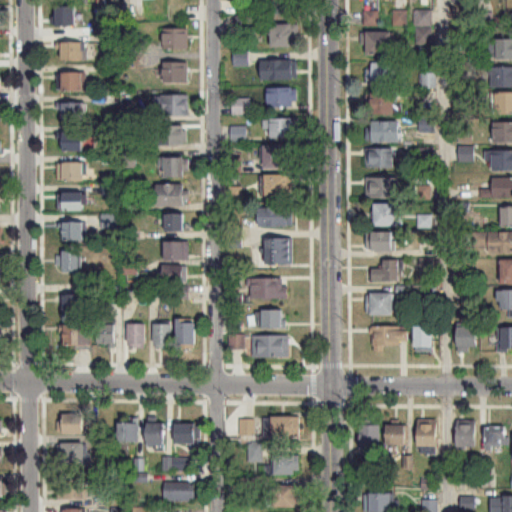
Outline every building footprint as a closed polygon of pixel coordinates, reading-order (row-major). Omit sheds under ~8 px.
[(269,15),(280,14),(278,0),(277,0),(268,1),(269,15)] [(82,6),(57,6),(57,28),(82,28),(82,6)] [(379,11),(364,11),(365,25),(380,25),(379,11)] [(432,11),(417,11),(417,43),(432,43),(432,11)] [(271,48),(293,48),(293,24),(271,24),(271,48)] [(188,27),(188,48),(163,48),(163,27),(188,27)] [(393,31),(367,31),(367,55),(393,55),(393,31)] [(511,58),(511,39),(497,39),(497,59),(511,58)] [(85,60),(85,42),(63,42),(63,60),(85,60)] [(235,66),(249,66),(249,52),(235,52),(235,66)] [(260,59),(296,58),(297,78),(261,79),(260,59)] [(188,62),(164,62),(164,83),(188,83),(188,62)] [(368,64),(368,85),(401,85),(401,64),(368,64)] [(511,67),(491,67),(491,88),(511,87),(511,67)] [(84,91),(84,71),(63,71),(63,91),(84,91)] [(298,88),(268,88),(268,108),(298,108),(298,88)] [(398,93),(372,93),(372,115),(398,115),(398,93)] [(511,93),(495,93),(495,115),(511,114),(511,93)] [(189,115),(189,95),(156,95),(156,115),(189,115)] [(250,115),(250,99),(233,99),(233,115),(250,115)] [(63,102),(63,121),(86,121),(86,102),(63,102)] [(271,139),(299,139),(299,119),(265,119),(265,129),(271,129),(271,139)] [(511,120),(511,141),(493,141),(493,120),(511,120)] [(371,143),(400,143),(400,122),(371,122),(371,143)] [(187,125),(161,125),(161,145),(187,145),(187,125)] [(247,127),(233,127),(233,142),(247,142),(247,127)] [(63,151),(86,151),(86,132),(63,132),(63,151)] [(265,146),(265,169),(290,169),(290,146),(265,146)] [(366,167),(397,167),(397,149),(366,149),(366,167)] [(511,171),(511,150),(492,151),(493,172),(511,171)] [(186,157),(164,157),(164,177),(186,177),(186,157)] [(85,181),(85,162),(60,162),(60,181),(85,181)] [(293,176),(266,176),(266,196),(293,196),(293,176)] [(400,198),(400,177),(367,177),(367,198),(400,198)] [(511,178),(493,178),(493,190),(482,190),(482,199),(511,199),(511,178)] [(186,184),(158,184),(158,206),(186,206),(186,184)] [(85,211),(86,192),(58,192),(58,211),(85,211)] [(400,204),(376,204),(376,226),(400,226),(400,204)] [(260,207),(260,227),(296,227),(296,207),(260,207)] [(511,207),(503,208),(503,228),(511,227),(511,207)] [(167,232),(186,232),(186,214),(167,214),(167,232)] [(65,221),(65,242),(80,242),(80,221),(65,221)] [(368,250),(397,250),(397,232),(368,232),(368,250)] [(511,233),(474,233),(474,253),(511,252),(511,233)] [(267,238),(267,263),(293,263),(293,238),(267,238)] [(190,242),(167,242),(167,261),(190,261),(190,242)] [(64,273),(81,273),(81,250),(64,250),(64,273)] [(500,258),(511,258),(511,282),(501,282),(500,258)] [(373,280),(404,281),(404,260),(384,260),(384,269),(373,269),(373,280)] [(188,284),(188,265),(165,265),(165,284),(188,284)] [(252,299),(288,299),(288,278),(252,278),(252,299)] [(511,287),(511,315),(511,309),(504,309),(504,301),(498,301),(498,287),(511,287)] [(424,303),(436,303),(436,289),(424,289),(424,303)] [(371,292),(393,292),(393,314),(371,315),(371,312),(366,312),(366,294),(371,294),(371,292)] [(65,316),(89,316),(89,294),(65,294),(65,316)] [(285,328),(285,310),(260,310),(260,328),(285,328)] [(178,319),(178,348),(197,348),(197,319),(178,319)] [(128,321),(146,321),(145,343),(143,343),(143,346),(128,346),(128,321)] [(173,323),(156,323),(156,347),(173,347),(173,323)] [(65,346),(88,346),(88,324),(65,324),(65,346)] [(117,324),(100,324),(99,346),(117,346),(117,324)] [(386,352),(386,345),(408,345),(408,326),(373,326),(373,352),(386,352)] [(433,353),(433,327),(416,327),(416,353),(433,353)] [(479,327),(459,327),(459,353),(479,353),(479,327)] [(511,327),(499,328),(499,350),(511,350),(511,327)] [(246,333),(230,333),(230,349),(246,349),(246,333)] [(252,334),(289,334),(289,356),(252,356),(252,334)] [(84,434),(84,414),(61,414),(61,434),(84,434)] [(299,437),(299,416),(271,416),(271,437),(299,437)] [(240,419),(240,438),(255,438),(255,419),(240,419)] [(419,447),(438,447),(438,420),(419,420),(419,447)] [(139,443),(139,423),(120,423),(119,443),(139,443)] [(148,445),(165,445),(165,423),(148,423),(148,445)] [(197,443),(197,423),(176,423),(176,443),(197,443)] [(458,448),(477,448),(477,424),(458,424),(458,448)] [(381,425),(361,425),(361,453),(381,453),(381,425)] [(387,444),(408,444),(408,425),(387,425),(387,444)] [(485,427),(485,447),(507,447),(507,427),(485,427)] [(249,442),(249,463),(263,463),(263,442),(249,442)] [(85,443),(60,443),(60,464),(85,464),(85,443)] [(300,474),(300,455),(275,455),(275,474),(300,474)] [(164,470),(189,470),(189,457),(164,457),(164,470)] [(383,475),(370,475),(370,483),(383,483),(383,475)] [(85,481),(58,481),(58,500),(85,500),(85,481)] [(165,501),(194,501),(194,482),(165,482),(165,501)] [(274,485),(274,507),(299,507),(299,485),(274,485)] [(106,506),(125,506),(125,491),(106,491),(106,506)] [(365,493),(365,511),(398,511),(399,493),(365,493)]
